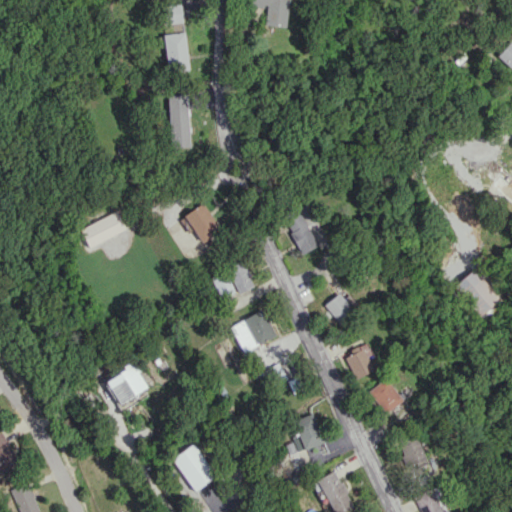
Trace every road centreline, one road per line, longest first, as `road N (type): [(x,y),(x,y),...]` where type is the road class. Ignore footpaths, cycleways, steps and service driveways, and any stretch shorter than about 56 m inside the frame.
road 1 (residential): [(262,237),(390,511)]
road 2 (residential): [(0,366),(80,511)]
road 3 (residential): [(105,398),(177,511)]
